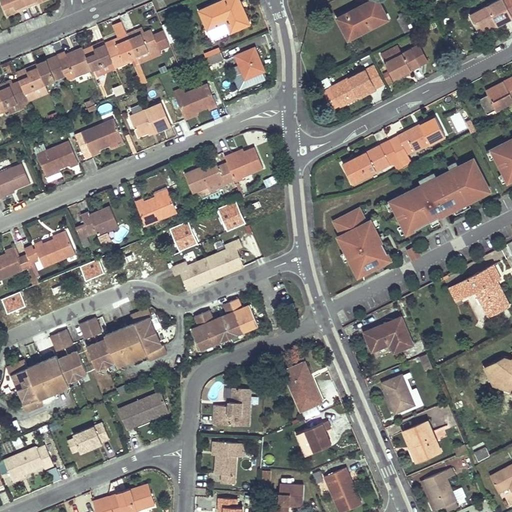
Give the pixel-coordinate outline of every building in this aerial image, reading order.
[(28,6),(25,0),(1,0),(8,15),(28,6)] [(249,23),(239,0),(222,0),(200,9),(208,28),(227,20),(231,31),(249,23)] [(377,0),(372,0),(338,18),(344,29),(358,22),(363,32),(387,19),(377,0)] [(511,0),(497,0),(470,14),(480,32),(511,16),(511,0)] [(122,20),(114,23),(119,35),(127,32),(122,20)] [(358,22),(344,29),(349,39),(363,32),(358,22)] [(160,49),(151,28),(144,31),(138,33),(137,28),(127,32),(136,55),(138,58),(140,62),(162,53),(160,49)] [(136,55),(127,32),(119,35),(105,41),(115,67),(126,63),(125,59),(136,55)] [(105,41),(104,39),(83,48),(92,69),(94,68),(98,74),(115,67),(105,41)] [(397,45),(392,48),(396,57),(402,54),(397,45)] [(420,45),(412,49),(420,64),(428,60),(420,45)] [(83,48),(82,46),(74,49),(75,52),(59,58),(65,72),(72,69),(75,76),(92,69),(83,48)] [(260,58),(255,46),(236,54),(240,66),(260,58)] [(392,48),(381,53),(394,77),(407,71),(420,64),(412,49),(402,54),(396,57),(392,48)] [(224,58),(221,50),(206,56),(209,64),(224,58)] [(59,58),(57,53),(37,62),(46,83),(66,75),(65,72),(59,58)] [(138,58),(136,55),(125,59),(126,63),(138,58)] [(265,69),(260,58),(240,66),(245,78),(265,69)] [(46,83),(37,62),(16,70),(20,80),(25,91),(46,83)] [(365,68),(329,86),(339,105),(358,95),(356,92),(367,87),(369,89),(375,86),(365,68)] [(407,71),(394,77),(397,83),(410,77),(407,71)] [(511,76),(503,81),(505,85),(488,93),(496,107),(511,98),(511,76)] [(25,91),(20,80),(13,83),(7,85),(5,80),(0,82),(0,93),(6,107),(18,102),(19,104),(29,100),(25,91)] [(503,81),(486,91),(488,93),(505,85),(503,81)] [(217,105),(208,82),(185,92),(176,96),(184,115),(197,110),(209,105),(210,108),(217,105)] [(49,91),(46,83),(25,91),(29,100),(49,91)] [(185,92),(183,86),(174,90),(176,96),(185,92)] [(329,86),(323,90),(329,101),(332,100),(336,107),(339,105),(329,86)] [(367,87),(356,92),(358,95),(369,89),(367,87)] [(171,124),(162,102),(130,115),(138,134),(154,128),(155,131),(171,124)] [(198,113),(197,110),(184,115),(185,118),(198,113)] [(405,131),(398,135),(407,153),(406,151),(413,147),(414,149),(445,133),(436,115),(420,124),(422,127),(407,134),(405,131)] [(123,137),(115,118),(83,132),(92,153),(100,150),(99,147),(110,143),(123,137)] [(472,131),(477,129),(471,118),(466,120),(472,131)] [(405,131),(407,134),(422,127),(420,124),(405,131)] [(398,135),(389,139),(398,157),(405,154),(406,156),(408,155),(407,153),(398,135)] [(511,136),(492,147),(496,155),(504,171),(508,179),(508,180),(511,177),(511,136)] [(124,140),(123,137),(110,143),(111,146),(124,140)] [(398,157),(389,139),(342,163),(352,181),(393,160),(398,157)] [(79,162),(70,140),(37,153),(45,173),(59,167),(70,162),(71,165),(79,162)] [(232,153),(224,156),(227,162),(234,179),(242,176),(263,167),(254,147),(244,151),(233,155),(232,153)] [(496,155),(492,147),(487,150),(491,158),(496,155)] [(398,157),(403,166),(411,162),(408,155),(406,156),(405,154),(398,157)] [(397,169),(403,166),(398,157),(393,160),(397,169)] [(216,162),(215,159),(200,165),(202,168),(216,162)] [(488,184),(475,159),(461,166),(460,164),(459,164),(451,168),(437,175),(422,183),(391,199),(395,207),(403,223),(407,230),(408,231),(438,216),(453,208),(476,196),(474,191),(481,188),(488,184)] [(451,168),(459,164),(456,159),(448,163),(451,168)] [(200,165),(184,172),(192,192),(207,186),(222,180),(224,183),(234,179),(227,162),(217,166),(216,162),(202,168),(200,165)] [(28,181),(21,163),(0,170),(0,196),(1,196),(0,193),(11,188),(28,181)] [(59,170),(59,167),(45,173),(46,175),(59,170)] [(419,178),(422,183),(437,175),(434,170),(419,178)] [(503,181),(508,179),(504,171),(499,174),(503,181)] [(222,180),(207,186),(209,192),(225,185),(224,183),(222,180)] [(168,188),(155,193),(157,196),(169,191),(168,188)] [(481,188),(474,191),(476,196),(484,193),(481,188)] [(144,198),(136,201),(146,223),(177,210),(169,191),(157,196),(146,201),(144,198)] [(395,207),(391,199),(386,201),(390,209),(395,207)] [(362,273),(388,260),(385,253),(388,251),(383,241),(380,243),(376,236),(380,234),(375,226),(372,219),(371,218),(367,220),(360,206),(335,219),(342,233),(339,235),(346,250),(350,257),(355,267),(359,266),(362,273)] [(453,208),(438,216),(441,221),(456,213),(453,208)] [(90,212),(82,215),(85,223),(76,227),(80,237),(96,230),(97,233),(118,224),(111,209),(92,216),(90,212)] [(377,216),(372,219),(375,226),(380,224),(377,216)] [(402,233),(407,230),(403,223),(398,225),(402,233)] [(66,229),(53,235),(55,238),(68,232),(66,229)] [(98,233),(100,241),(109,239),(108,231),(98,233)] [(42,239),(34,242),(44,265),(76,252),(68,232),(55,238),(43,243),(42,239)] [(186,260),(171,267),(174,274),(180,271),(188,288),(202,282),(201,278),(227,267),(228,271),(243,265),(236,248),(243,245),(240,237),(225,243),(227,247),(188,263),(186,260)] [(31,244),(25,247),(27,252),(31,261),(38,259),(31,244)] [(420,255),(415,244),(408,248),(413,259),(420,255)] [(0,255),(0,277),(32,264),(31,261),(27,252),(18,256),(13,245),(5,248),(7,252),(0,255)] [(345,260),(350,257),(346,250),(342,252),(345,260)] [(385,253),(388,260),(393,257),(390,250),(388,251),(385,253)] [(476,289),(478,293),(489,314),(509,304),(499,283),(497,279),(493,273),(497,271),(494,264),(456,283),(462,296),(476,289)] [(357,275),(362,273),(359,266),(355,267),(354,268),(357,275)] [(227,267),(201,278),(202,282),(228,271),(227,267)] [(456,283),(451,286),(457,298),(462,296),(456,283)] [(198,324),(192,327),(201,347),(258,323),(250,303),(243,306),(239,296),(224,302),(228,312),(214,318),(210,308),(194,315),(198,324)] [(167,351),(149,306),(131,313),(134,321),(105,333),(106,336),(87,344),(97,368),(116,360),(117,363),(147,351),(150,358),(167,351)] [(401,315),(365,331),(372,349),(391,342),(399,338),(402,348),(413,344),(401,315)] [(95,316),(80,322),(86,337),(102,330),(95,316)] [(66,328),(51,334),(57,349),(73,343),(66,328)] [(399,338),(391,342),(394,351),(402,348),(399,338)] [(24,358),(7,365),(26,411),(43,403),(39,396),(69,384),(68,380),(87,372),(77,349),(59,357),(57,353),(27,366),(24,358)] [(427,352),(420,355),(426,370),(433,367),(427,352)] [(496,361),(485,366),(493,382),(502,378),(509,381),(511,386),(511,358),(511,359),(505,357),(504,362),(498,365),(496,361)] [(305,361),(301,362),(308,378),(311,376),(305,361)] [(301,362),(284,370),(288,379),(300,409),(321,400),(311,376),(308,378),(301,362)] [(284,370),(276,373),(280,382),(288,379),(284,370)] [(402,373),(384,381),(396,411),(415,404),(402,373)] [(502,378),(493,382),(511,389),(511,386),(509,381),(502,378)] [(250,388),(232,387),(231,401),(231,406),(227,406),(214,405),(213,423),(248,426),(250,388)] [(161,392),(119,409),(128,429),(152,418),(151,415),(168,407),(161,392)] [(438,419),(452,413),(447,400),(433,407),(438,419)] [(330,418),(296,433),(305,454),(330,444),(324,430),(327,429),(330,427),(333,426),(330,418)] [(428,420),(404,430),(410,445),(415,442),(422,458),(440,450),(428,420)] [(103,421),(73,434),(75,437),(80,449),(81,452),(95,446),(94,443),(97,442),(99,445),(102,443),(101,441),(109,438),(103,421)] [(327,429),(324,430),(330,444),(333,442),(327,429)] [(73,452),(80,449),(75,437),(68,440),(73,452)] [(237,442),(218,441),(217,455),(216,473),(223,473),(222,482),(235,482),(236,456),(237,442)] [(415,442),(410,445),(417,460),(422,458),(415,442)] [(35,446),(5,460),(12,478),(23,473),(43,464),(45,468),(54,464),(45,445),(37,449),(35,446)] [(486,449),(474,455),(476,460),(488,454),(486,449)] [(511,462),(488,474),(497,492),(509,486),(511,484),(511,462)] [(346,466),(325,475),(341,511),(361,502),(354,484),(352,485),(346,472),(348,471),(346,466)] [(451,467),(424,478),(437,507),(445,504),(448,509),(458,504),(447,477),(454,474),(451,467)] [(320,470),(314,473),(317,481),(323,478),(320,470)] [(25,476),(23,473),(12,478),(14,481),(25,476)] [(420,480),(431,509),(437,507),(424,478),(420,480)] [(290,483),(280,482),(280,493),(289,493),(290,483)] [(303,484),(290,483),(289,493),(280,493),(270,493),(268,511),(288,511),(288,504),(303,505),(303,484)] [(105,511),(101,511),(137,511),(137,510),(155,504),(149,484),(131,489),(131,488),(127,489),(128,492),(122,494),(121,491),(117,492),(118,493),(101,499),(105,511)] [(237,499),(218,498),(216,511),(241,511),(242,507),(236,506),(237,499)] [(101,511),(105,511),(101,499),(93,501),(96,511),(101,511)]
